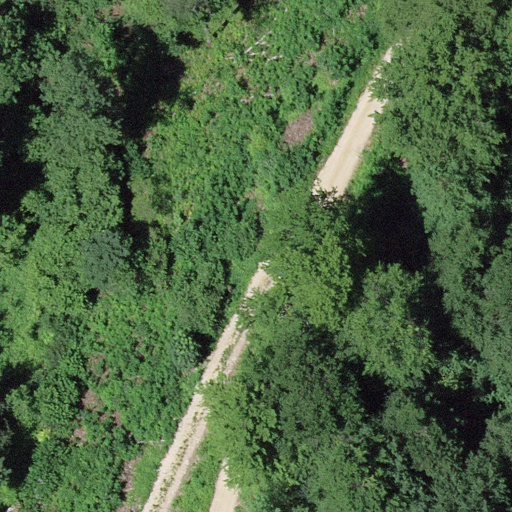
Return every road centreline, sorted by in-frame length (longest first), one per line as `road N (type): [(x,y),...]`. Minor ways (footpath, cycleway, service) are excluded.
road 1 (track): [(432,0),(326,200),(219,511)]
road 2 (track): [(155,511),(283,250),(326,200)]
